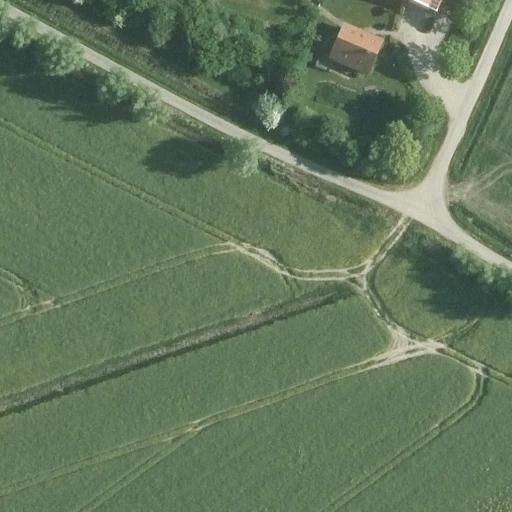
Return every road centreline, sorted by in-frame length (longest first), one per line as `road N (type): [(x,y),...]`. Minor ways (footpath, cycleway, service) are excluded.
road 1 (unclassified): [(429,216),(18,0)]
road 2 (unclassified): [(429,216),(511,27)]
